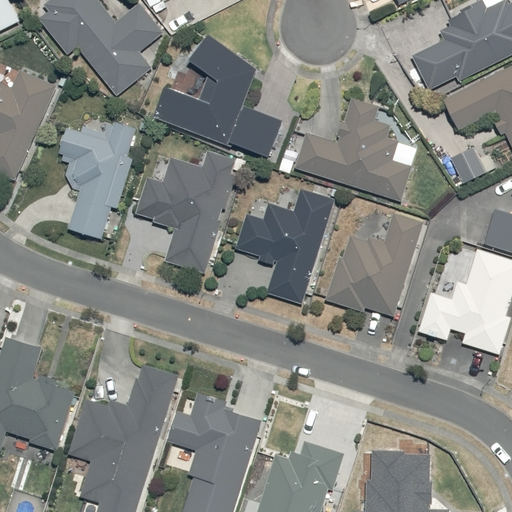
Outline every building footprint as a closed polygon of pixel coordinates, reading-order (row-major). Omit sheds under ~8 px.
[(0,0),(0,38),(28,24),(15,0),(0,0)] [(46,22),(74,57),(82,50),(122,99),(158,70),(149,59),(155,53),(152,49),(170,34),(145,4),(121,24),(101,0),(57,0),(48,8),(54,16),(46,22)] [(150,0),(154,8),(157,6),(160,13),(165,11),(174,30),(208,14),(201,0),(150,0)] [(416,56),(430,86),(511,51),(511,0),(509,0),(494,7),(491,2),(454,18),(457,25),(444,31),(449,41),(416,56)] [(196,65),(211,75),(201,102),(170,89),(157,119),(232,151),(261,72),(213,40),(196,65)] [(0,83),(0,173),(18,182),(63,89),(24,71),(14,90),(0,83)] [(511,71),(450,100),(464,130),(501,113),(503,118),(499,120),(507,137),(510,136),(511,140),(511,71)] [(311,136),(300,169),(409,205),(421,170),(398,162),(404,144),(392,140),(396,127),(379,121),(383,110),(356,102),(342,146),(311,136)] [(250,111),(238,145),(274,158),(286,123),(250,111)] [(139,132),(88,119),(85,133),(72,130),(66,165),(73,166),(73,167),(72,168),(72,169),(71,170),(71,171),(71,172),(71,173),(71,174),(71,175),(71,176),(71,177),(71,178),(71,179),(72,180),(72,181),(73,182),(73,183),(73,184),(74,185),(75,186),(76,187),(77,188),(78,188),(78,189),(79,189),(80,190),(81,190),(81,191),(82,191),(83,191),(73,232),(109,241),(117,207),(126,209),(138,160),(132,159),(139,132)] [(487,143),(454,160),(465,183),(499,167),(487,143)] [(152,180),(140,215),(180,227),(168,263),(209,277),(236,192),(237,160),(212,152),(206,169),(178,160),(170,185),(152,180)] [(252,217),(239,250),(282,267),(272,292),(304,304),(342,205),(308,192),(299,215),(280,207),(273,225),(252,217)] [(511,216),(499,212),(489,245),(511,251),(511,216)] [(377,221),(363,218),(351,259),(344,256),(330,301),(369,314),(370,310),(402,319),(429,223),(399,214),(391,244),(372,240),(377,221)] [(474,273),(446,264),(423,333),(452,343),(456,331),(469,335),(466,344),(503,357),(511,330),(511,315),(511,311),(511,258),(482,249),(474,273)] [(10,338),(0,372),(0,452),(3,453),(8,437),(63,453),(81,391),(31,376),(40,346),(10,338)] [(92,398),(74,458),(93,464),(83,498),(104,505),(102,511),(143,511),(186,375),(149,364),(136,407),(119,402),(118,406),(92,398)] [(196,482),(185,511),(237,511),(265,422),(203,398),(196,416),(184,412),(173,443),(201,454),(191,480),(196,482)] [(332,511),(348,456),(308,445),(306,455),(295,452),(293,459),(279,455),(262,511),(332,511)] [(359,510),(359,511),(454,511),(432,510),(432,504),(435,504),(436,456),(378,455),(378,480),(372,480),(372,510),(359,510)]
